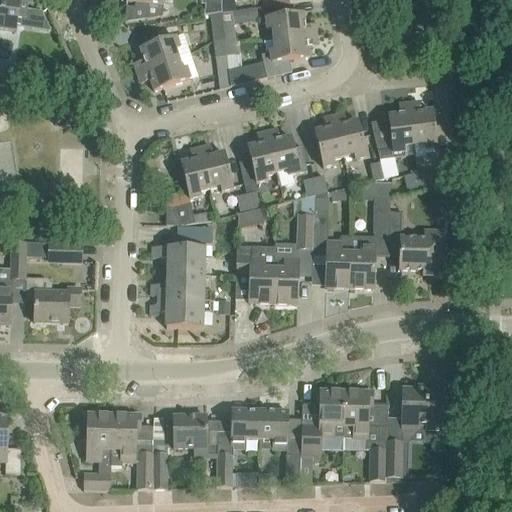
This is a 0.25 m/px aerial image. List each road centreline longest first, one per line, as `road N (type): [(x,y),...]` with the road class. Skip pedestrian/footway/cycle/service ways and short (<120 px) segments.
road 1 (residential): [(118,373),(207,375),(400,328),(511,326)]
road 2 (residential): [(441,510),(66,510)]
road 3 (residential): [(122,133),(336,82),(346,67),(342,0)]
road 4 (residential): [(118,373),(122,133)]
road 5 (residential): [(66,510),(29,371)]
road 6 (residential): [(122,133),(68,0)]
